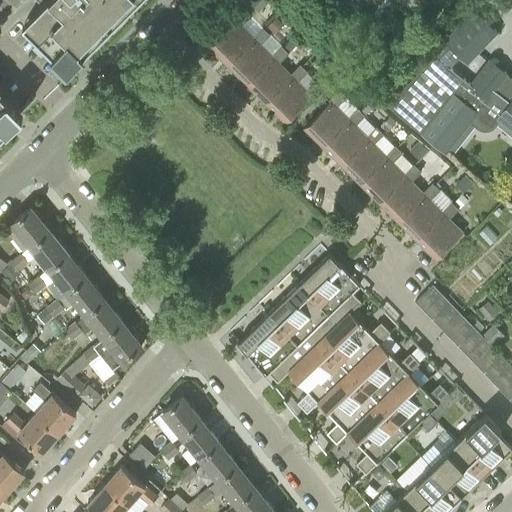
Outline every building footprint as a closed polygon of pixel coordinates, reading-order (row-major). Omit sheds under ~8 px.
[(36,37),(34,40),(42,48),(45,46),(69,69),(83,55),(97,41),(91,36),(121,5),(127,11),(137,0),(39,0),(43,4),(23,24),(36,37)] [(260,11),(268,3),(265,0),(250,0),(250,1),(260,11)] [(426,0),(406,0),(418,10),(426,0)] [(237,19),(210,46),(229,65),(265,28),(244,8),(235,18),(237,19)] [(511,99),(510,102),(494,89),(507,72),(491,60),(472,84),(450,67),(460,54),(468,61),(497,30),(475,9),(433,54),(434,55),(428,61),(386,103),(446,152),(476,114),(491,126),(495,121),(511,133),(511,99)] [(267,27),(275,33),(284,23),(277,16),(267,27)] [(284,47),(270,34),(265,28),(229,65),(248,84),(284,47)] [(303,66),(289,52),(284,47),(248,84),(266,102),(303,66)] [(334,80),(340,74),(330,64),(324,70),(334,80)] [(266,102),(285,121),(312,94),(310,92),(319,83),(303,66),(266,102)] [(346,77),(337,86),(340,88),(347,96),(356,87),(346,77)] [(0,85),(0,137),(23,114),(0,90),(2,88),(0,85)] [(347,96),(340,88),(330,98),(332,100),(305,127),(324,146),(350,119),(348,117),(337,106),(347,96)] [(324,146),(342,164),(369,138),(368,136),(356,124),(366,115),(365,114),(360,109),(358,107),(348,117),(350,119),(324,146)] [(383,123),(379,128),(384,133),(388,128),(396,121),(390,115),(383,123)] [(384,133),(379,128),(377,126),(368,136),(369,138),(342,164),(361,183),(388,156),(386,154),(375,143),(384,133)] [(419,158),(428,149),(419,140),(410,149),(419,158)] [(388,156),(361,183),(380,202),(407,175),(404,173),(393,162),(403,152),(396,145),(386,154),(388,156)] [(380,202),(399,221),(425,194),(423,192),(412,180),(422,171),(414,163),(404,173),(407,175),(380,202)] [(464,192),(474,182),(466,173),(455,184),(464,192)] [(425,194),(399,221),(417,239),(444,213),(442,210),(431,199),(440,189),(433,182),(423,192),(425,194)] [(460,208),(468,199),(463,194),(454,202),(460,208)] [(444,213),(417,239),(436,258),(464,231),(450,217),(459,208),(452,200),(442,210),(444,213)] [(12,221),(13,223),(11,224),(29,246),(31,245),(50,229),(32,206),(12,221)] [(29,246),(36,254),(48,268),(48,269),(69,252),(50,229),(31,245),(29,246)] [(19,270),(29,261),(22,253),(21,252),(11,261),(12,262),(19,270)] [(47,284),(55,277),(66,292),(87,275),(69,252),(48,269),(48,268),(40,275),(47,284)] [(330,252),(299,282),(338,323),(350,311),(351,311),(362,300),(353,291),(361,284),(330,252)] [(12,262),(2,270),(8,279),(19,270),(12,262)] [(36,292),(47,284),(40,275),(29,284),(36,292)] [(105,298),(87,275),(66,292),(58,298),(58,297),(47,307),(54,316),(65,306),(67,309),(75,302),(85,314),(105,298)] [(307,352),(320,340),(338,323),(299,282),(269,312),(307,352)] [(424,309),(442,292),(433,283),(415,300),(424,309)] [(9,300),(0,292),(0,306),(2,309),(9,300)] [(433,318),(450,301),(442,292),(424,309),(433,318)] [(84,314),(94,326),(103,337),(124,321),(105,298),(85,314),(84,314)] [(490,320),(499,312),(489,299),(479,308),(490,320)] [(433,318),(441,327),(459,310),(450,301),(433,318)] [(47,307),(38,314),(45,323),(54,316),(47,307)] [(441,327),(450,336),(468,319),(459,310),(441,327)] [(338,323),(320,340),(349,371),(380,342),(391,331),(381,320),(370,331),(351,311),(350,311),(338,323)] [(289,371),(307,352),(269,312),(238,341),(266,375),(269,372),(278,381),(289,371)] [(459,345),(476,328),(468,319),(450,336),(459,345)] [(84,330),(76,321),(76,320),(65,328),(68,332),(72,336),(74,338),(84,330)] [(65,369),(57,377),(76,394),(86,384),(74,374),(90,361),(105,380),(117,371),(114,367),(142,344),(124,321),(103,337),(85,351),(65,369)] [(482,334),(485,337),(493,345),(497,342),(490,334),(497,327),(494,323),(482,334)] [(467,354),(485,337),(482,334),(476,328),(459,345),(467,354)] [(16,337),(22,343),(30,335),(24,329),(16,337)] [(476,363),(493,346),(493,345),(485,337),(467,354),(476,363)] [(299,403),(308,412),(318,401),(349,371),(320,340),(307,352),(289,371),(310,392),(299,403)] [(400,362),(380,342),(349,371),(379,401),(410,372),(421,361),(411,351),(400,362)] [(476,363),(485,372),(502,355),(493,346),(476,363)] [(485,372),(493,381),(511,364),(502,355),(485,372)] [(18,362),(9,372),(18,379),(26,370),(18,362)] [(493,381),(502,390),(511,379),(511,365),(511,364),(493,381)] [(327,432),(337,442),(348,432),(379,401),(349,371),(318,401),(338,421),(327,432)] [(379,401),(409,432),(450,392),(440,382),(429,392),(410,372),(379,401)] [(511,379),(502,390),(510,399),(511,397),(511,379)] [(59,432),(77,412),(41,380),(34,389),(46,400),(36,411),(59,432)] [(183,395),(162,411),(155,417),(173,440),(182,433),(201,418),(183,395)] [(367,452),(356,462),(366,473),(409,432),(379,401),(348,432),(367,452)] [(438,418),(446,409),(439,402),(431,411),(438,418)] [(6,419),(42,451),(59,432),(36,411),(26,422),(14,411),(6,419)] [(419,422),(429,432),(439,423),(429,412),(419,422)] [(511,449),(511,446),(502,436),(499,433),(502,430),(486,414),(483,416),(482,416),(457,441),(488,472),(496,464),(511,449)] [(182,433),(190,444),(200,456),(220,441),(201,418),(182,433)] [(171,440),(161,449),(170,459),(180,451),(171,440)] [(200,456),(218,479),(219,479),(238,464),(220,441),(200,456)] [(479,481),(488,472),(457,441),(432,465),(463,497),(479,481)] [(156,458),(155,457),(140,444),(131,454),(146,467),(156,458)] [(0,483),(7,490),(25,471),(4,452),(2,454),(0,452),(0,483)] [(398,465),(389,455),(382,462),(391,471),(398,465)] [(158,496),(122,463),(105,483),(128,504),(139,493),(151,504),(158,496)] [(187,481),(198,472),(191,463),(180,472),(187,481)] [(382,476),(388,471),(380,463),(371,471),(375,476),(382,476)] [(219,479),(226,489),(237,502),(256,487),(238,464),(219,479)] [(446,511),(463,497),(432,465),(407,489),(428,511),(446,511)] [(105,483),(87,502),(98,511),(121,511),(128,504),(105,483)] [(216,496),(208,487),(199,495),(206,504),(216,496)] [(273,511),(275,511),(256,487),(237,502),(244,511),(273,511)] [(428,511),(407,489),(382,511),(428,511)] [(166,511),(183,511),(184,511),(169,497),(160,506),(166,511)]
